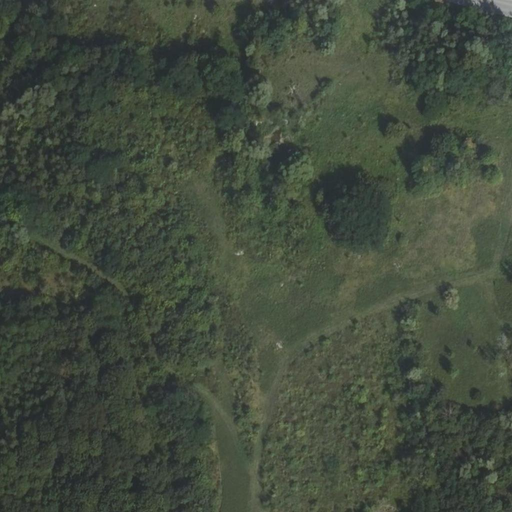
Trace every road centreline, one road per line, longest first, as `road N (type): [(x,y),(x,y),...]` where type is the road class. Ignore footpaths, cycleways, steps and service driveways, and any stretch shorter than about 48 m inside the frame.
road 1 (track): [(0,212),(122,290),(166,374),(205,388),(228,414),(265,511)]
road 2 (track): [(511,279),(430,289),(306,339),(279,367),(249,478)]
road 3 (track): [(511,329),(488,305),(511,178)]
